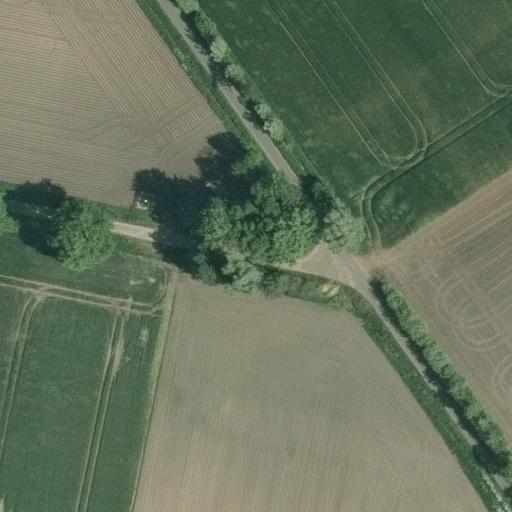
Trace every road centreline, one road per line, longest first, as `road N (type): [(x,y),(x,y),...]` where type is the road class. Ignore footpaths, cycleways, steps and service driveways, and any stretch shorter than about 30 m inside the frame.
road 1 (unclassified): [(170,0),(355,267),(511,472)]
road 2 (track): [(355,267),(0,201)]
